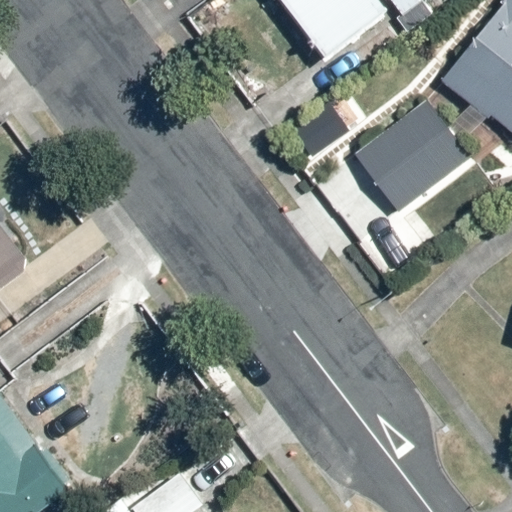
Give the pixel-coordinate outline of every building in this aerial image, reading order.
[(282,0),(324,56),(391,6),(401,19),(426,0),(282,0)] [(511,0),(503,0),(437,74),(511,141),(511,0)] [(479,159),(425,91),(350,151),(404,219),(479,159)] [(0,283),(29,262),(17,246),(0,223),(0,283)] [(0,511),(33,511),(68,487),(0,392),(0,511)] [(133,501),(140,509),(135,511),(213,511),(187,479),(176,466),(133,501)]
